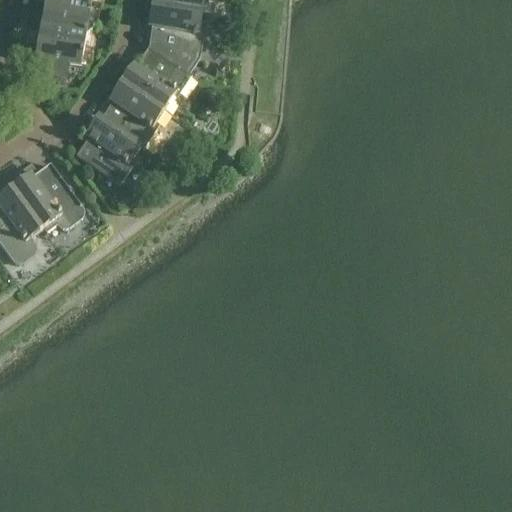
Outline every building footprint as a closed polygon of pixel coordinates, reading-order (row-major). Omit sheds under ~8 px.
[(45,0),(45,3),(90,11),(92,0),(45,0)] [(151,0),(150,10),(201,17),(203,3),(207,3),(207,0),(151,0)] [(41,24),(92,33),(92,29),(88,23),(90,11),(45,3),(41,24)] [(201,17),(150,10),(148,24),(152,24),(147,53),(191,82),(191,81),(188,79),(198,64),(203,33),(199,32),(201,17)] [(37,45),(82,54),(85,42),(91,38),(92,33),(41,24),(37,45)] [(82,54),(37,45),(33,67),(47,70),(45,82),(65,85),(67,73),(84,77),(84,72),(80,66),(82,54)] [(191,82),(147,53),(132,77),(128,75),(120,87),(163,116),(172,103),(175,105),(191,82)] [(96,123),(143,153),(158,130),(155,128),(163,116),(120,87),(112,99),(115,101),(100,124),(96,122),(96,123)] [(143,153),(96,123),(88,135),(91,137),(75,161),(119,190),(135,166),(131,164),(139,152),(143,154),(143,153)] [(22,184),(12,192),(43,234),(54,225),(59,231),(62,233),(65,233),(68,232),(80,223),(82,221),(83,217),(82,214),(80,211),(84,208),(77,199),(73,201),(71,199),(72,197),(68,193),(66,192),(49,169),(36,179),(34,176),(29,175),(23,180),(22,184)] [(31,243),(43,234),(12,192),(0,200),(2,204),(0,205),(0,249),(10,263),(13,268),(17,269),(23,269),(35,261),(37,256),(36,250),(33,246),(31,243)]
